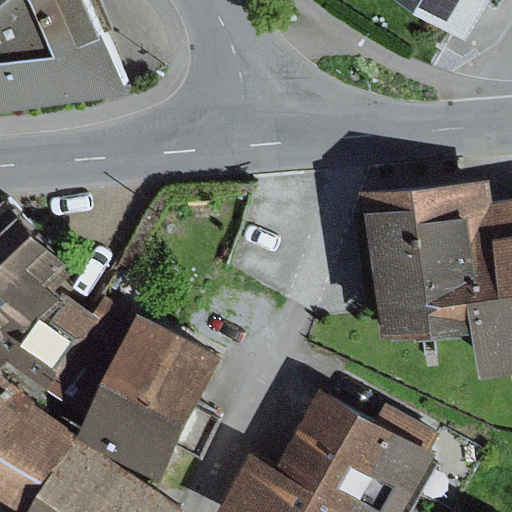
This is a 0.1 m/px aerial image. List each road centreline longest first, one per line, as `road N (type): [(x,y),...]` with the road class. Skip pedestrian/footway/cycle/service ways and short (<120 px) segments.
road 1 (tertiary): [(249,145),(511,123)]
road 2 (tertiary): [(0,166),(249,145)]
road 3 (tertiary): [(209,0),(241,71),(249,145)]
